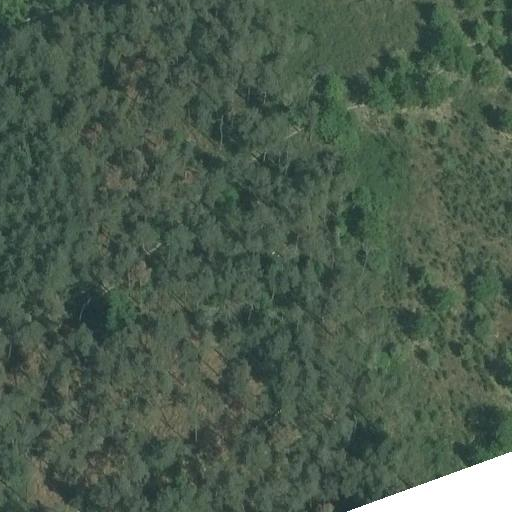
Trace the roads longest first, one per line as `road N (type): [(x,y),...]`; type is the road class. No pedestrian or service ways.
road 1 (track): [(511,52),(249,156),(151,259),(0,329)]
road 2 (tertiary): [(143,0),(0,54)]
